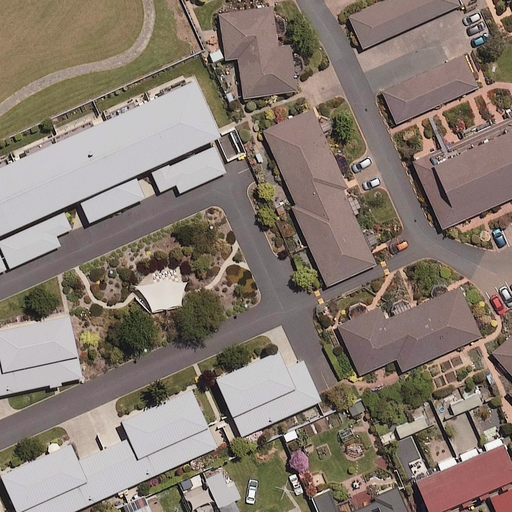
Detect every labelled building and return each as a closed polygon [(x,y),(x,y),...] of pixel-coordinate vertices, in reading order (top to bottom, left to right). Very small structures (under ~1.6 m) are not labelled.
[(459,0),(384,0),(344,18),(358,51),(462,5),(459,0)] [(511,120),(419,162),(446,224),(511,194),(511,0),(501,0),(511,24),(511,120)] [(278,46),(271,5),(219,13),(226,58),(238,56),(244,97),(297,89),(290,44),(278,46)] [(465,52),(375,90),(388,122),(478,85),(465,52)] [(197,70),(0,155),(0,222),(221,126),(197,70)] [(312,109),(261,133),(326,287),(378,265),(342,187),(347,185),(312,109)] [(236,128),(220,135),(230,158),(247,151),(236,128)] [(179,307),(187,280),(135,284),(153,310),(179,307)] [(481,335),(459,285),(384,319),(379,307),(337,325),(359,374),(396,357),(402,370),(481,335)] [(0,380),(74,367),(62,303),(0,314),(0,380)] [(291,328),(213,362),(239,422),(317,389),(291,328)] [(511,333),(492,351),(511,373),(511,388),(509,391),(511,394),(511,333)] [(38,511),(222,434),(196,374),(110,411),(117,429),(82,444),(74,427),(0,458),(22,511),(38,511)] [(436,421),(431,411),(392,428),(396,439),(436,421)] [(508,511),(511,511),(511,465),(503,443),(416,479),(430,511),(465,511),(463,505),(489,494),(496,511),(508,511)] [(241,497),(227,467),(205,477),(221,511),(236,511),(237,511),(232,501),(241,497)] [(407,511),(398,489),(344,511),(338,511),(328,489),(313,496),(319,511),(407,511)]
